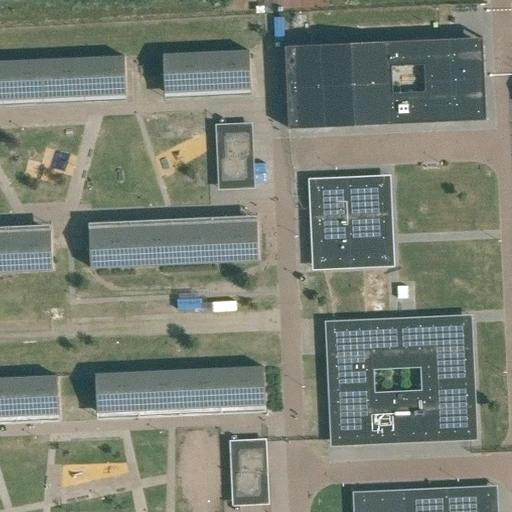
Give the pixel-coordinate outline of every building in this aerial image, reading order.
[(484,47),(454,48),(454,41),(294,48),(295,78),(288,78),(290,130),(337,128),(336,121),(435,117),(435,124),(458,123),(458,116),(480,115),(479,78),(486,78),(484,47)] [(252,90),(250,52),(164,56),(166,94),(175,93),(176,95),(189,95),(189,93),(216,91),(216,93),(230,93),(230,91),(252,90)] [(127,95),(126,57),(2,63),(0,62),(0,101),(4,101),(12,100),(12,102),(26,102),(26,100),(53,99),(53,101),(67,100),(67,98),(94,97),(94,99),(107,98),(107,96),(127,95)] [(250,183),(248,158),(253,158),(252,141),(238,141),(238,132),(224,132),(225,157),(220,157),(221,174),(235,174),(236,184),(250,183)] [(387,260),(384,178),(316,181),(320,263),(387,260)] [(259,263),(257,225),(235,226),(235,224),(222,224),(222,226),(213,227),(194,227),(194,225),(181,226),(181,228),(154,229),(153,227),(140,228),(140,230),(113,231),(113,229),(99,230),(99,232),(89,232),(91,270),(215,265),(259,263)] [(54,271),(53,233),(33,234),(33,232),(19,233),(19,235),(11,235),(0,235),(0,273),(12,273),(54,271)] [(435,297),(500,294),(498,256),(484,256),(483,233),(446,234),(447,270),(434,271),(435,297)] [(470,434),(465,323),(333,329),(338,440),(470,434)] [(266,407),(264,369),(220,371),(96,376),(98,414),(108,414),(108,416),(121,415),(121,413),(149,412),(149,414),(162,413),(162,411),(189,410),(189,412),(203,411),(203,409),(221,409),(230,408),(230,410),(244,410),(244,408),(266,407)] [(60,415),(58,377),(16,379),(0,379),(0,418),(18,417),(26,417),(26,419),(40,418),(40,416),(60,415)] [(263,499),(262,474),(267,474),(266,457),(252,457),(252,448),(238,448),(239,473),(234,473),(235,490),(249,490),(250,499),(263,499)] [(491,511),(491,488),(360,494),(361,511),(491,511)]
